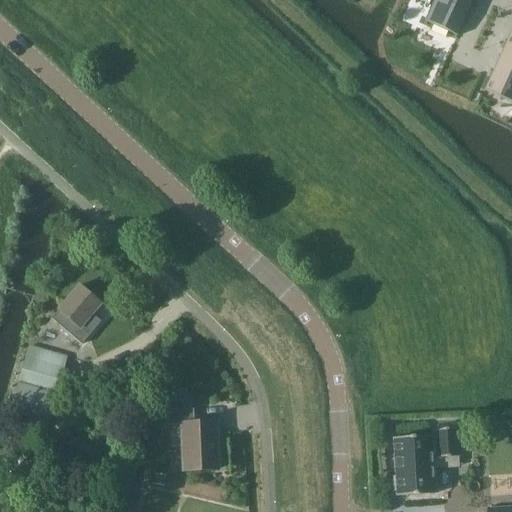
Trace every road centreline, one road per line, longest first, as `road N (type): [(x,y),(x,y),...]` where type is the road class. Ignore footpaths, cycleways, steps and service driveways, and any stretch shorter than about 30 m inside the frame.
road 1 (tertiary): [(340,511),(335,366),(316,326),(0,26)]
road 2 (residential): [(270,511),(260,398),(246,365),(0,128)]
